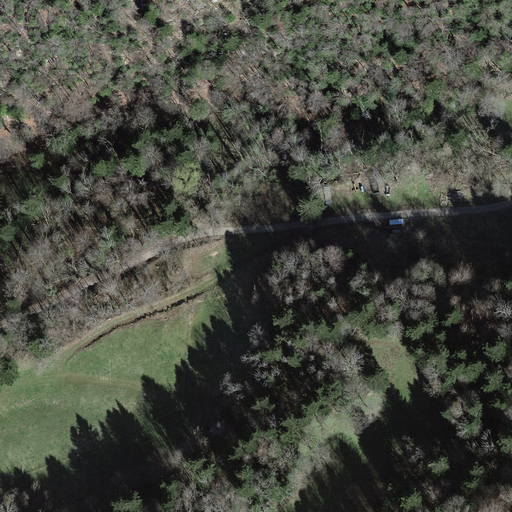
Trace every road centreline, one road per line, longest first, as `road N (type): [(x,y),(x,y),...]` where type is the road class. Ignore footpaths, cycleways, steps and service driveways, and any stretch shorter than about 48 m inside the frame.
road 1 (track): [(511,199),(477,209),(203,232),(0,324)]
road 2 (track): [(57,360),(99,331),(332,217)]
